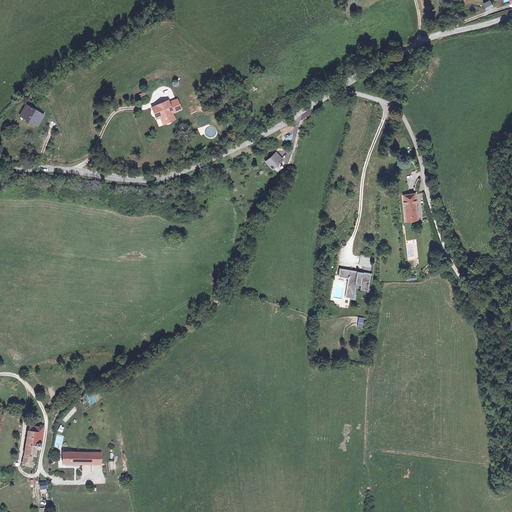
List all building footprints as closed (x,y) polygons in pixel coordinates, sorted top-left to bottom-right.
[(490,0),(489,0),(483,3),(486,10),(493,6),(490,0)] [(166,105),(157,109),(154,111),(157,118),(161,117),(164,124),(172,120),(170,116),(181,111),(177,101),(169,105),(166,106),(166,105)] [(26,105),(20,114),(37,124),(42,115),(26,105)] [(266,161),(272,168),(278,163),(281,160),(275,153),(266,161)] [(403,194),(404,208),(408,208),(409,215),(418,213),(415,193),(403,194)] [(408,208),(404,208),(406,221),(419,220),(418,213),(409,215),(408,208)] [(367,264),(374,266),(375,257),(363,255),(362,263),(367,264)] [(344,298),(350,299),(355,300),(358,287),(362,288),(362,293),(370,294),(374,266),(367,264),(366,265),(365,273),(339,269),(337,278),(347,280),(344,298)] [(43,428),(38,428),(28,427),(26,438),(41,439),(43,428)] [(32,443),(41,444),(41,439),(26,438),(25,446),(32,447),(32,443)] [(32,443),(32,447),(31,449),(35,450),(40,451),(41,444),(32,443)] [(32,447),(25,446),(22,465),(33,468),(34,464),(30,463),(31,457),(34,457),(35,450),(31,449),(32,447)] [(101,453),(63,453),(63,465),(101,465),(101,453)] [(33,485),(33,489),(36,511),(40,511),(49,510),(45,484),(33,485)]
